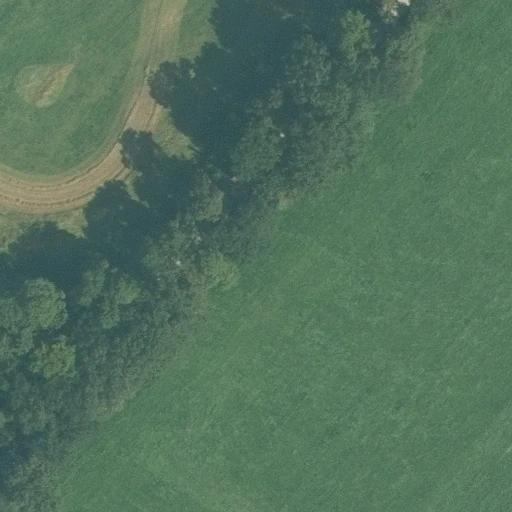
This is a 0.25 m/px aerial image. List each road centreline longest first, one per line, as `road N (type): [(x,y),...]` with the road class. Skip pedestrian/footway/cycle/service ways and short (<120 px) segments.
road 1 (track): [(424,0),(134,330)]
road 2 (track): [(134,330),(0,483)]
